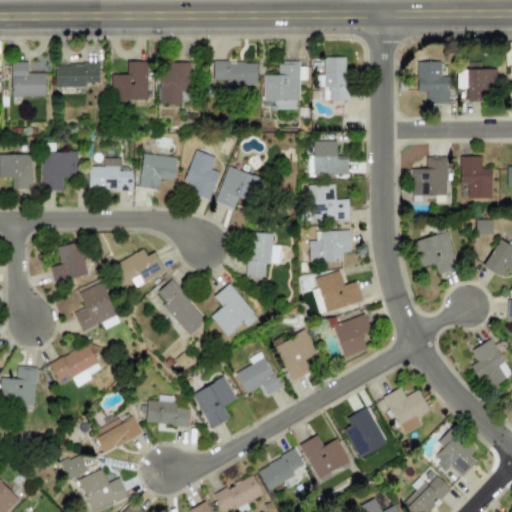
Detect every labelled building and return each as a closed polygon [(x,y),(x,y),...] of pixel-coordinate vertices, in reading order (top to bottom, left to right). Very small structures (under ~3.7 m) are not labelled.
[(345,101),(344,58),(322,59),(322,76),(315,76),(315,87),(321,87),(321,101),(345,101)] [(254,84),(254,62),(210,61),(210,83),(254,84)] [(145,62),(124,62),(124,75),(109,75),(109,100),(144,101),(145,62)] [(261,75),(261,101),(272,102),(272,109),(293,109),(293,101),(297,101),(297,80),(304,80),(305,67),(297,67),(297,62),(276,62),(276,76),(261,75)] [(42,74),(25,74),(25,63),(9,63),(9,97),(43,96),(42,74)] [(188,92),(188,63),(157,63),(157,104),(179,105),(179,92),(188,92)] [(425,104),(447,104),(446,76),(439,77),(438,63),(415,64),(415,92),(425,91),(425,104)] [(53,65),(53,87),(97,86),(96,64),(53,65)] [(455,89),(464,89),(464,101),(483,100),(483,95),(494,94),(494,69),(454,70),(455,89)] [(345,156),(334,156),(334,142),(311,141),(310,175),(345,176),(345,156)] [(212,158),(192,150),(179,186),(207,197),(216,172),(208,169),(212,158)] [(41,191),(60,191),(60,178),(75,178),(75,152),(41,152),(41,191)] [(174,158),(140,153),(135,187),(155,190),(157,179),(171,181),(174,158)] [(30,189),(29,154),(0,154),(0,178),(10,178),(10,190),(30,189)] [(489,198),(488,169),(480,169),(479,157),(457,158),(458,183),(465,183),(466,199),(489,198)] [(444,195),(444,158),(423,158),(424,169),(409,169),(409,203),(418,202),(418,195),(444,195)] [(118,159),(102,159),(102,166),(85,166),(86,191),(129,190),(128,166),(119,166),(118,159)] [(235,198),(250,202),(258,177),(224,167),(213,203),(232,208),(235,198)] [(346,200),(332,200),(332,185),(306,185),(306,222),(346,221),(346,200)] [(318,232),(318,241),(306,241),(307,262),(340,261),(340,253),(347,252),(347,230),(318,232)] [(270,234),(246,233),(244,276),(262,277),(263,263),(276,264),(277,246),(269,246),(270,234)] [(434,264),(435,272),(453,267),(446,233),(411,240),(417,267),(434,264)] [(504,269),(511,273),(511,271),(511,249),(497,239),(479,267),(497,278),(504,269)] [(55,246),(58,265),(49,267),(51,282),(84,277),(78,242),(55,246)] [(162,273),(152,252),(144,256),(141,250),(110,264),(120,285),(130,280),(133,287),(162,273)] [(354,282),(340,285),(337,271),(313,277),(322,312),(359,303),(354,282)] [(83,309),(72,314),(80,332),(99,323),(102,330),(117,322),(100,283),(76,294),(83,309)] [(255,319),(227,283),(211,296),(219,307),(208,316),(224,336),(241,323),(244,327),(255,319)] [(368,330),(362,314),(330,326),(342,357),(363,349),(358,334),(368,330)] [(308,372),(301,359),(314,352),(303,329),(270,345),(288,382),(308,372)] [(510,374),(487,339),(469,351),(475,361),(468,366),(484,391),(510,374)] [(99,372),(85,344),(46,364),(55,381),(68,374),(73,385),(99,372)] [(246,358),(249,365),(233,373),(244,394),(259,386),(264,395),(278,388),(259,352),(246,358)] [(34,368),(14,367),(14,379),(0,378),(0,404),(32,406),(34,368)] [(234,399),(221,377),(189,395),(209,429),(227,418),(221,407),(234,399)] [(415,390),(402,397),(398,388),(381,397),(401,435),(418,426),(414,418),(426,411),(415,390)] [(143,424),(186,426),(187,409),(174,409),(175,403),(144,401),(143,424)] [(384,444),(364,407),(344,418),(349,427),(342,431),(357,458),(384,444)] [(139,433),(131,416),(118,422),(116,419),(90,433),(100,453),(139,433)] [(474,462),(468,456),(472,452),(448,429),(434,443),(441,449),(430,461),(443,473),(448,468),(458,478),(474,462)] [(298,445),(318,484),(331,477),(328,472),(347,463),(335,439),(320,446),(315,436),(298,445)] [(255,470),(266,491),(293,476),(290,471),(301,465),(292,449),(255,470)] [(85,471),(78,456),(59,465),(66,480),(85,471)] [(105,483),(99,469),(75,480),(90,511),(95,511),(127,497),(117,477),(105,483)] [(400,504),(408,511),(424,511),(447,488),(427,469),(410,487),(413,490),(400,504)] [(220,511),(233,504),(236,510),(261,496),(249,475),(212,496),(220,511)] [(0,511),(4,511),(17,501),(0,483),(0,511)] [(395,511),(392,505),(379,511),(371,498),(356,506),(359,511),(395,511)] [(209,511),(204,501),(187,509),(188,511),(209,511)] [(138,511),(129,503),(120,511),(138,511)]
